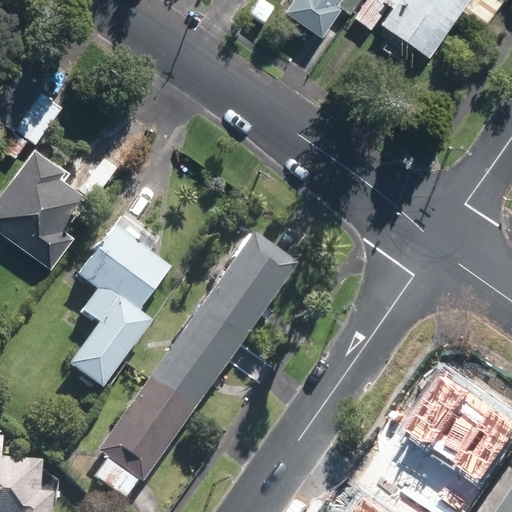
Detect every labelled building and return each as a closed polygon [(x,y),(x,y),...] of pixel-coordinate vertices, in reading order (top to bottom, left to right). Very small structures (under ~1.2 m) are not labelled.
[(287,0),(279,13),(317,38),(337,9),(331,5),(334,0),(336,0),(334,5),(348,14),(357,0),(287,0)] [(359,0),(351,12),(368,23),(383,0),(384,0),(387,2),(375,19),(389,28),(383,37),(403,51),(409,42),(423,52),(457,3),(482,21),(496,0),(359,0)] [(58,95),(38,81),(0,136),(0,138),(11,146),(24,128),(32,134),(58,95)] [(0,186),(0,234),(46,268),(70,236),(60,229),(83,197),(53,176),(58,170),(28,148),(0,186)] [(101,155),(78,189),(92,198),(115,164),(101,155)] [(136,314),(168,269),(109,227),(73,278),(93,292),(78,313),(95,324),(65,366),(100,391),(148,322),(136,314)] [(140,485),(292,266),(246,235),(94,453),(105,461),(92,479),(123,501),(136,483),(140,485)] [(488,476),(511,440),(511,417),(448,375),(414,426),(488,476)] [(403,511),(464,511),(486,479),(399,421),(358,482),(403,511)] [(0,459),(0,511),(48,511),(50,494),(36,493),(39,463),(0,459)] [(511,511),(511,496),(500,511),(511,511)] [(394,511),(376,500),(368,511),(394,511)]
